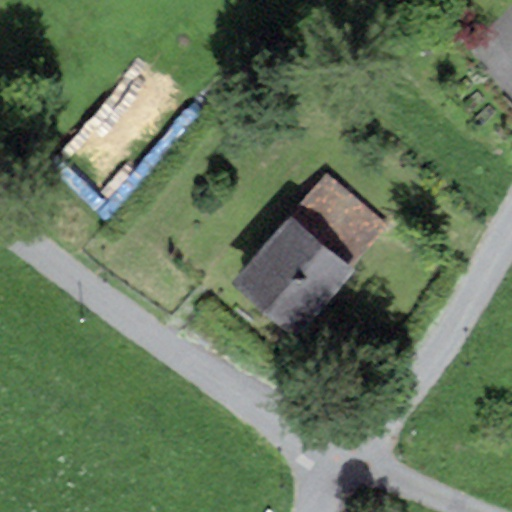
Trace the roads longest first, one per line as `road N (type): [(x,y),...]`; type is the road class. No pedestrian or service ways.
road 1 (tertiary): [(0,223),(241,403),(343,457)]
road 2 (residential): [(343,457),(404,400),(471,311),(511,230)]
road 3 (tertiary): [(343,457),(472,511)]
